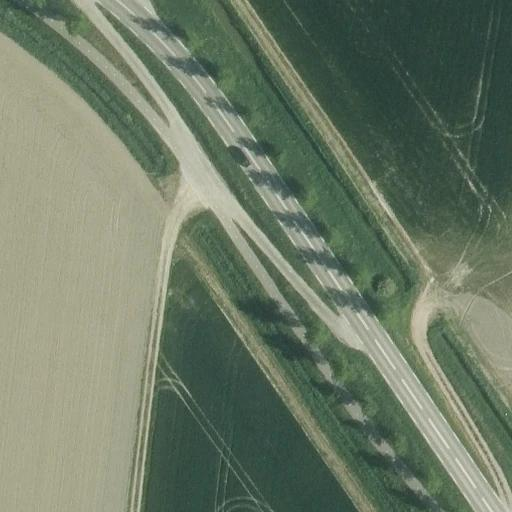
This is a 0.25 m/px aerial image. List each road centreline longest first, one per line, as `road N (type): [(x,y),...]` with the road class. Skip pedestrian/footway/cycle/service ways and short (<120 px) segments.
road 1 (secondary): [(490,511),(214,105),(152,31),(113,0)]
road 2 (track): [(133,511),(172,216),(198,184)]
road 3 (track): [(511,508),(421,346),(418,312),(436,295)]
